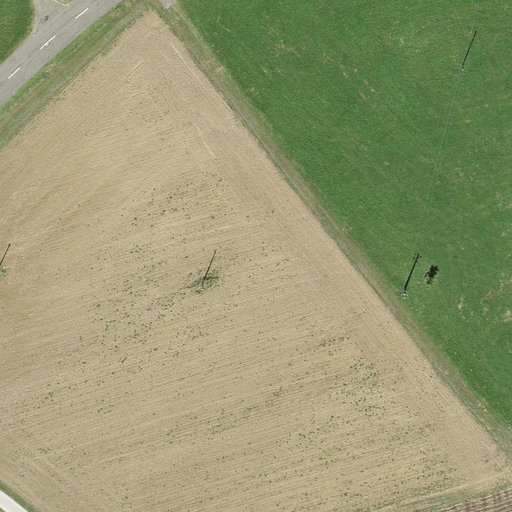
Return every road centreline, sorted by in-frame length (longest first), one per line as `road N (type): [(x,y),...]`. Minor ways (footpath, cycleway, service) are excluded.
road 1 (track): [(166,0),(511,454)]
road 2 (tertiary): [(93,0),(58,23),(0,85)]
